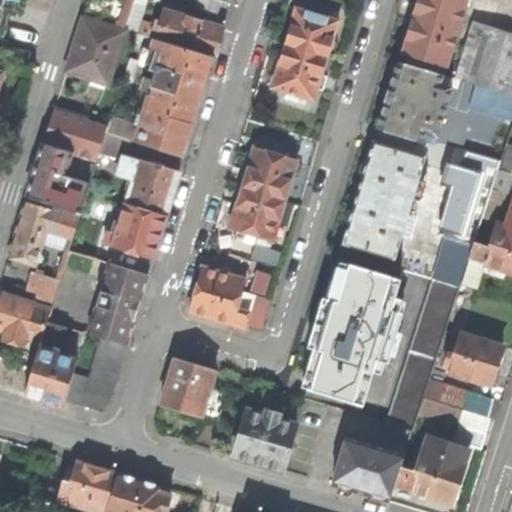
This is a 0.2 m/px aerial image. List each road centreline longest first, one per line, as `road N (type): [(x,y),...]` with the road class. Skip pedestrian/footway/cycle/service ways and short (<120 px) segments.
road 1 (residential): [(383,0),(277,344),(262,359),(158,325)]
road 2 (residential): [(260,0),(158,325)]
road 3 (residential): [(121,447),(342,511)]
road 4 (residential): [(70,0),(1,218)]
road 5 (residential): [(158,325),(121,447)]
road 6 (residential): [(0,411),(121,447)]
